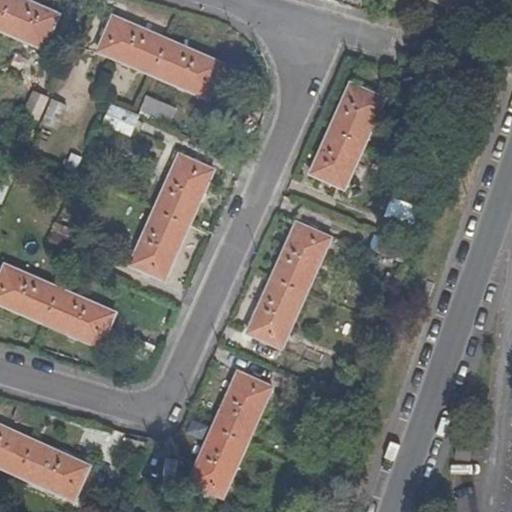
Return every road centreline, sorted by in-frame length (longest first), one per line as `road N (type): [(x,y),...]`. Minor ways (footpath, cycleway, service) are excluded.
road 1 (residential): [(0,373),(141,416),(168,391),(306,84),(294,19)]
road 2 (tertiary): [(387,511),(511,177)]
